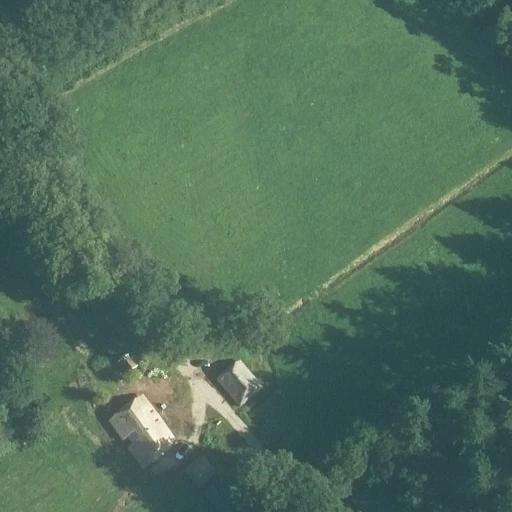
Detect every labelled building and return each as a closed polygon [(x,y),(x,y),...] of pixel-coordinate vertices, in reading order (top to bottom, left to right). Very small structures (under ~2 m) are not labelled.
[(118,366),(126,377),(136,370),(128,359),(118,366)] [(238,407),(260,389),(238,362),(216,380),(238,407)] [(144,468),(174,444),(140,400),(110,423),(144,468)] [(347,496),(360,511),(407,511),(375,473),(347,496)] [(89,511),(114,511),(130,503),(115,477),(81,497),(89,511)] [(215,511),(250,511),(224,479),(202,496),(215,511)]
